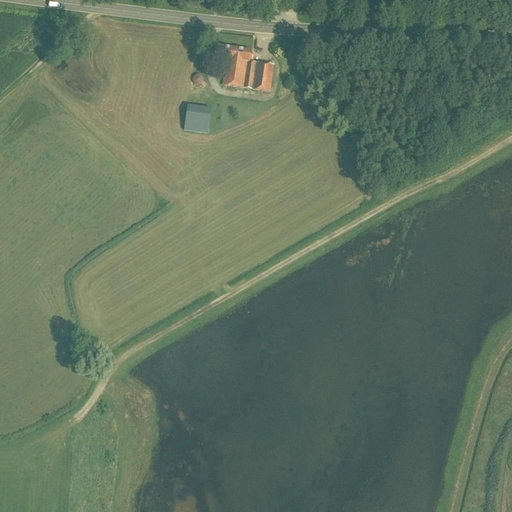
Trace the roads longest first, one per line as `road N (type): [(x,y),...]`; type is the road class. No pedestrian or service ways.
road 1 (secondary): [(32,0),(511,44)]
road 2 (track): [(455,511),(480,407),(511,338)]
road 3 (track): [(0,99),(99,8)]
